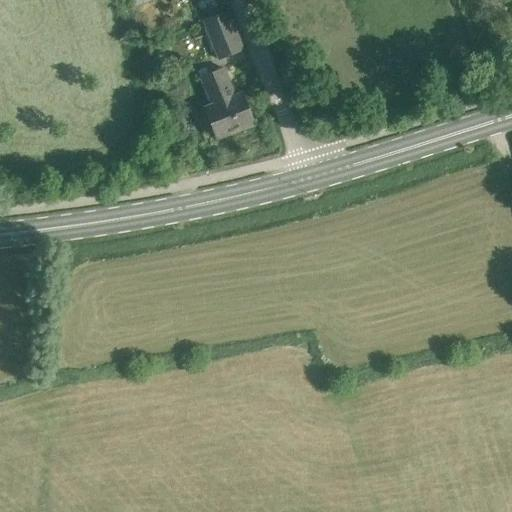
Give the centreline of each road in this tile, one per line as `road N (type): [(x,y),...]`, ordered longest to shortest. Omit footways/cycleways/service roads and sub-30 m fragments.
road 1 (primary): [(0,233),(200,207),(312,179)]
road 2 (primary): [(312,179),(511,118)]
road 3 (unclassified): [(312,179),(241,0)]
